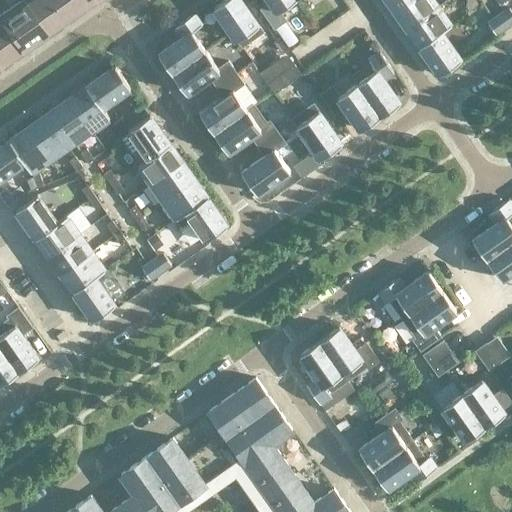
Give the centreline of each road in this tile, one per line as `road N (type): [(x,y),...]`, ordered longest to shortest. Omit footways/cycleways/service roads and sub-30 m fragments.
road 1 (residential): [(255,227),(102,14),(0,87)]
road 2 (residential): [(255,227),(0,413)]
road 3 (residential): [(269,355),(496,193)]
road 4 (residential): [(45,511),(269,355)]
road 5 (residential): [(435,102),(255,227)]
road 6 (residential): [(269,355),(380,511)]
road 7 (residential): [(435,102),(363,0)]
